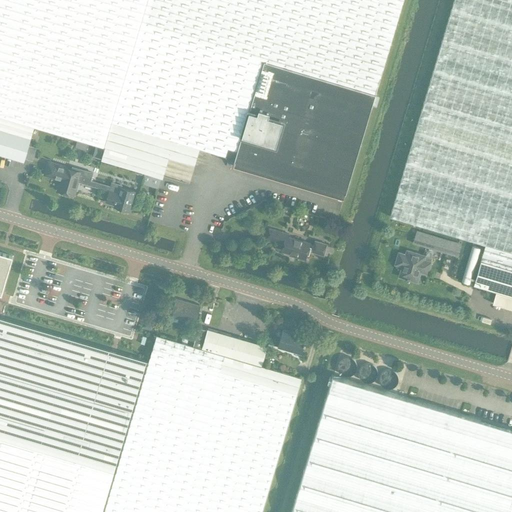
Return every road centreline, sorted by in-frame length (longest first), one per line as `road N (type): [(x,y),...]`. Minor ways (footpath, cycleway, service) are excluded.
road 1 (unclassified): [(511,377),(0,215)]
road 2 (unknown): [(182,269),(205,198),(225,181),(256,176),(333,198)]
